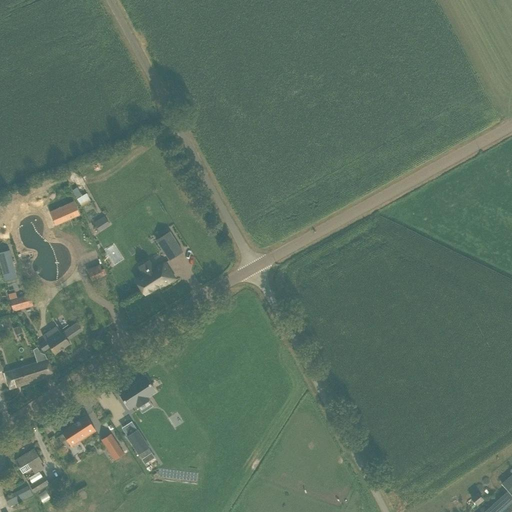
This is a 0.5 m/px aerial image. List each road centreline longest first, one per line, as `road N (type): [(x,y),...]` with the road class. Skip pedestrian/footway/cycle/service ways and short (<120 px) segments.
road 1 (unclassified): [(0,426),(248,261)]
road 2 (unclassified): [(248,261),(511,122)]
road 3 (unclassified): [(248,261),(109,0)]
road 4 (unclassified): [(384,511),(248,261)]
